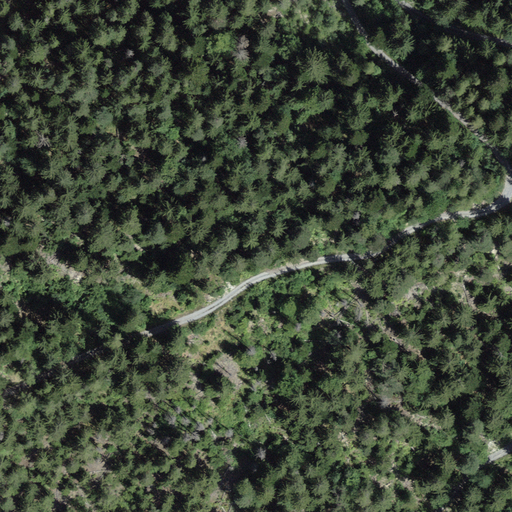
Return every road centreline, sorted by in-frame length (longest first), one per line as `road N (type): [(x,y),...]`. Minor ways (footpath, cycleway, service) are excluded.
road 1 (track): [(342,0),(362,41),(494,145),(511,181),(498,207),(428,222),(377,254),(263,278),(192,321),(101,350),(0,396)]
road 2 (track): [(511,47),(431,28),(393,0)]
